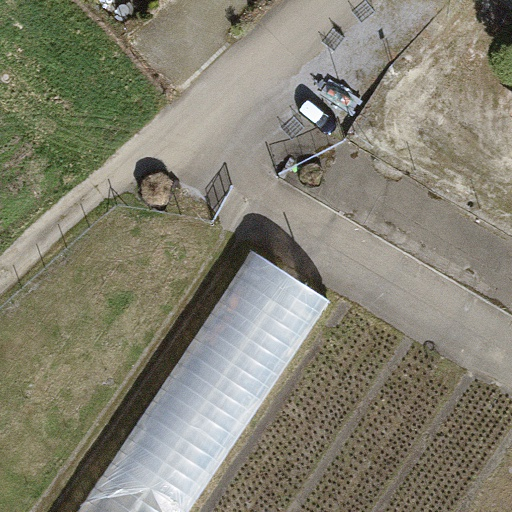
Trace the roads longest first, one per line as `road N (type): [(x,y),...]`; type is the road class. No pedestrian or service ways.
road 1 (track): [(322,0),(243,77),(188,113),(0,278)]
road 2 (track): [(188,113),(273,219),(511,357)]
road 3 (track): [(48,511),(230,244),(273,219)]
